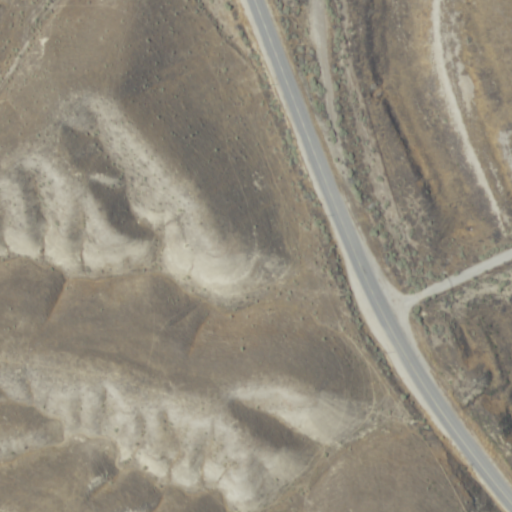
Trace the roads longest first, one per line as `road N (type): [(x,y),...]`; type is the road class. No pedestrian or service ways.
road 1 (residential): [(511,501),(405,357),(256,0)]
road 2 (track): [(334,198),(338,150),(318,0)]
